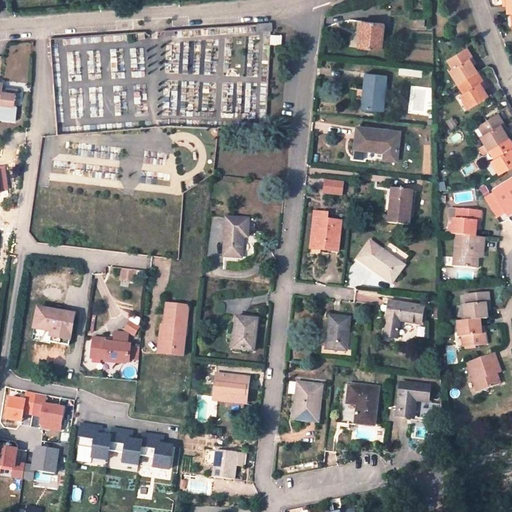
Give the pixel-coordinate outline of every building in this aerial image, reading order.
[(380,51),(383,25),(361,22),(358,48),(380,51)] [(281,46),(281,36),(271,35),(271,45),(281,46)] [(478,73),(469,59),(472,57),(467,48),(447,60),(452,69),(449,71),(458,85),(478,73)] [(468,109),(488,96),(484,90),(479,83),(483,81),(478,73),(458,85),(463,93),(459,95),(468,109)] [(382,111),(386,77),(365,74),(361,109),(382,111)] [(0,107),(15,109),(16,90),(1,89),(2,84),(0,83),(0,107)] [(0,118),(15,120),(16,109),(15,109),(0,107),(0,118)] [(497,114),(478,126),(483,134),(480,135),(489,150),(508,139),(504,131),(500,125),(503,123),(497,114)] [(457,127),(452,119),(445,123),(450,131),(457,127)] [(483,134),(478,126),(470,131),(475,138),(480,135),(483,134)] [(383,160),(387,131),(356,128),(354,149),(367,151),(372,151),(371,158),(383,160)] [(511,144),(508,139),(489,150),(494,159),(491,160),(500,174),(511,166),(511,150),(511,149),(511,148),(511,144)] [(354,156),(366,158),(367,151),(355,149),(354,156)] [(511,179),(492,191),(506,215),(511,212),(511,179)] [(324,180),(323,194),(343,196),(344,181),(324,180)] [(482,194),(488,190),(484,183),(478,187),(482,194)] [(408,226),(413,191),(393,189),(388,224),(408,226)] [(481,221),(481,211),(458,209),(457,219),(454,219),(453,235),(456,235),(475,237),(476,230),(476,221),(481,221)] [(321,218),(322,213),(314,212),(310,250),(318,250),(319,241),(314,236),(316,217),(321,218)] [(318,250),(337,252),(340,222),(328,220),(329,214),(322,213),(321,218),(316,217),(314,236),(319,241),(318,250)] [(15,217),(3,215),(1,228),(5,229),(13,230),(15,217)] [(248,220),(226,218),(224,257),(242,258),(243,238),(247,238),(248,220)] [(453,266),(477,269),(478,259),(479,251),(484,252),(485,238),(475,237),(456,235),(453,266)] [(392,284),(405,266),(370,241),(357,259),(372,271),(375,268),(388,277),(385,279),(392,284)] [(119,283),(133,285),(135,270),(121,268),(119,283)] [(372,271),(385,279),(388,277),(375,268),(372,271)] [(487,311),(486,303),(490,303),(490,302),(489,292),(466,295),(466,305),(463,305),(464,321),(479,320),(487,319),(487,311)] [(421,324),(423,308),(388,302),(385,320),(387,320),(385,337),(396,339),(399,320),(421,324)] [(188,306),(166,304),(164,326),(168,327),(165,350),(183,352),(188,306)] [(52,311),(35,308),(30,340),(48,344),(48,342),(67,345),(72,314),(60,312),(52,311)] [(254,351),(257,319),(236,317),(234,334),(237,334),(235,349),(254,351)] [(346,351),(349,318),(330,317),(327,349),(346,351)] [(462,337),(463,348),(486,345),(484,334),(481,335),(480,327),(479,320),(464,321),(457,322),(458,338),(462,337)] [(182,357),(183,352),(165,350),(168,327),(164,326),(161,326),(158,354),(182,357)] [(115,332),(113,343),(127,345),(129,333),(115,332)] [(100,358),(128,362),(130,345),(127,345),(113,343),(102,341),(103,337),(92,336),(90,347),(101,349),(100,358)] [(101,349),(90,347),(89,356),(100,358),(101,349)] [(477,392),(501,384),(498,374),(496,370),(499,368),(494,353),(467,363),(477,392)] [(244,401),(247,378),(216,375),(213,397),(244,401)] [(318,422),(322,386),(301,384),(299,396),(296,395),(293,419),(318,422)] [(427,401),(428,387),(400,384),(397,416),(413,418),(415,400),(427,401)] [(355,423),(374,426),(378,388),(349,385),(347,404),(357,405),(355,423)] [(21,391),(10,389),(9,397),(19,399),(21,391)] [(9,397),(6,408),(56,418),(58,406),(19,399),(9,397)] [(56,418),(6,408),(2,433),(52,442),(56,418)] [(79,424),(76,463),(106,466),(108,452),(121,453),(119,469),(137,471),(139,457),(151,458),(150,469),(170,471),(172,444),(163,444),(164,433),(79,424)] [(2,433),(0,432),(0,440),(20,444),(18,459),(50,465),(54,443),(52,442),(2,433)] [(244,454),(216,451),(212,477),(235,479),(237,461),(243,462),(244,454)] [(75,491),(77,479),(63,477),(61,489),(75,491)]
